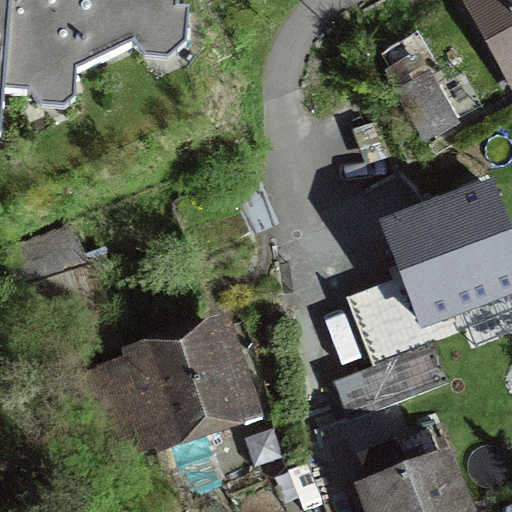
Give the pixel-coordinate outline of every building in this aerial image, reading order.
[(0,0),(0,133),(1,133),(7,90),(10,0),(0,0)] [(10,0),(7,90),(30,91),(39,116),(71,102),(80,67),(139,42),(153,67),(182,55),(182,0),(10,0)] [(511,0),(491,0),(480,6),(511,64),(511,0)] [(429,116),(459,107),(447,70),(418,79),(429,116)] [(511,229),(495,184),(387,225),(420,310),(511,274),(511,229)] [(204,457),(277,434),(245,335),(172,359),(204,457)] [(368,504),(371,511),(484,511),(465,464),(368,504)]
